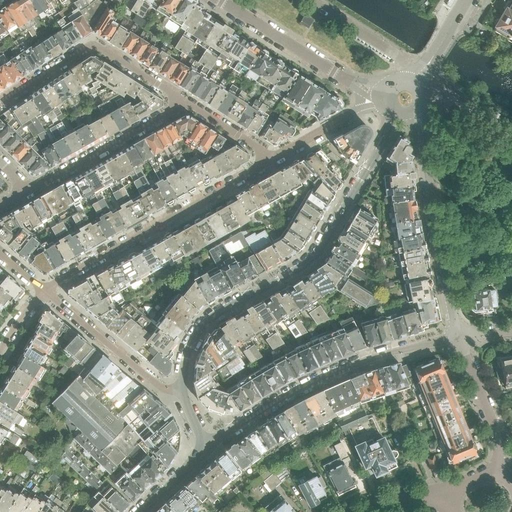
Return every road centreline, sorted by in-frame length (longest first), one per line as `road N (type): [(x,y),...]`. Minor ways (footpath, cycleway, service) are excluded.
road 1 (residential): [(393,113),(381,148),(315,254),(202,325),(186,350),(179,392)]
road 2 (residential): [(206,446),(339,369),(453,333)]
road 3 (residential): [(43,292),(274,160)]
road 4 (residential): [(453,333),(413,110)]
road 5 (residential): [(180,99),(92,43),(0,103)]
road 6 (residential): [(384,95),(218,0)]
road 7 (residential): [(28,191),(180,99)]
road 8 (residential): [(43,292),(160,386),(179,392)]
road 9 (residential): [(506,465),(453,333)]
road 10 (residential): [(274,160),(357,111),(386,104)]
